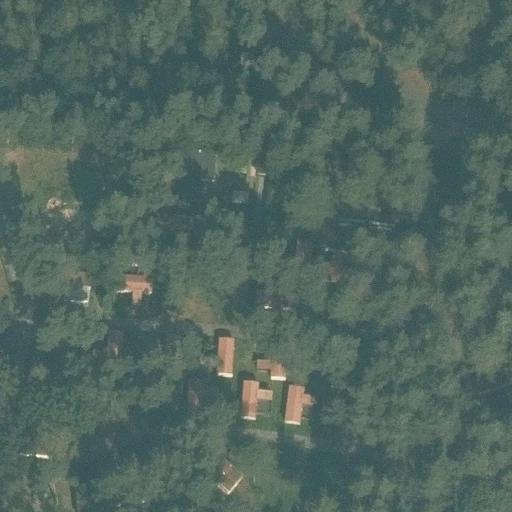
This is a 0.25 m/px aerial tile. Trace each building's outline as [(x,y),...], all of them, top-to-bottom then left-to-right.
[(217,207),(218,153),(169,152),(168,207),(217,207)] [(331,206),(332,169),(319,168),(318,206),(331,206)] [(62,230),(61,259),(92,260),(92,231),(62,230)] [(295,277),(311,277),(313,244),(296,243),(295,277)] [(345,283),(345,255),(329,255),(329,283),(345,283)] [(152,294),(151,275),(119,278),(120,296),(152,294)] [(121,361),(125,335),(108,332),(104,358),(121,361)] [(165,336),(162,366),(180,368),(183,337),(165,336)] [(209,359),(209,375),(234,376),(235,341),(217,340),(216,360),(209,359)] [(256,402),(272,403),(273,392),(259,391),(260,385),(242,383),(239,419),(255,420),(256,402)] [(300,427),(302,415),(315,417),(317,399),(305,397),(306,390),(288,388),(282,424),(300,427)] [(187,393),(188,414),(215,413),(214,392),(187,393)]
